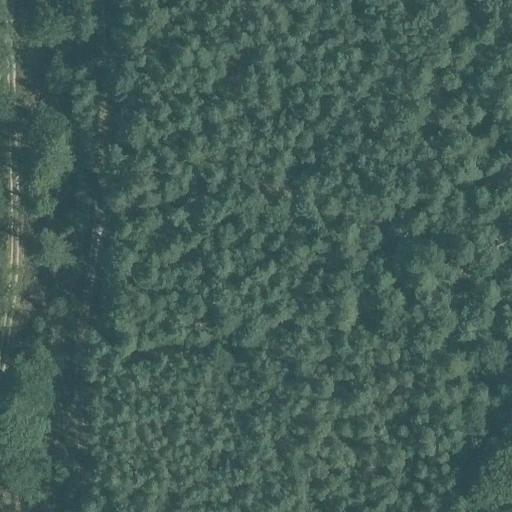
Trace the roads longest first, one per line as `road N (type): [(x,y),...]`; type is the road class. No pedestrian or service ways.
road 1 (track): [(93,0),(65,511)]
road 2 (track): [(88,182),(217,173),(511,287)]
road 3 (track): [(0,256),(0,51)]
